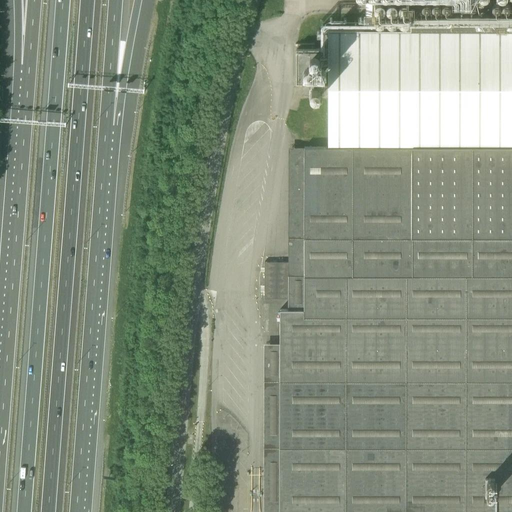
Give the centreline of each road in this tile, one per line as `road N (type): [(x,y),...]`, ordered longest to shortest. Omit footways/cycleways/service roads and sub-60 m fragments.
road 1 (motorway): [(49,511),(88,0)]
road 2 (motorway): [(61,0),(23,511)]
road 3 (motorway): [(76,511),(105,124)]
road 4 (motorway): [(28,66),(0,444)]
road 5 (motorway): [(105,124),(139,0)]
road 6 (motorway): [(105,124),(116,0)]
